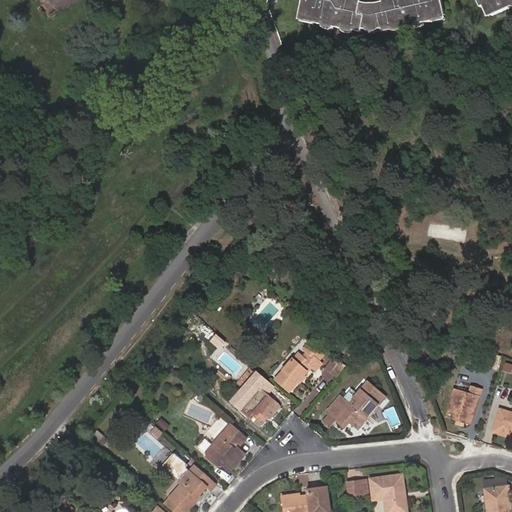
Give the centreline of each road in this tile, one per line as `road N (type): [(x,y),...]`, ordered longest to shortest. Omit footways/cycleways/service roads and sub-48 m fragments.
road 1 (residential): [(0,478),(291,136),(253,0)]
road 2 (residential): [(440,469),(418,450),(292,464),(247,488),(226,511)]
